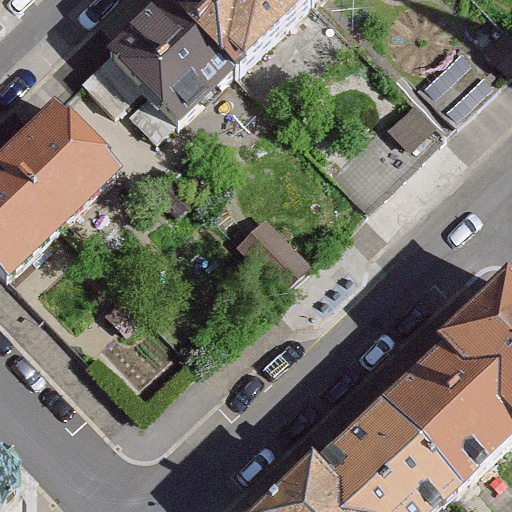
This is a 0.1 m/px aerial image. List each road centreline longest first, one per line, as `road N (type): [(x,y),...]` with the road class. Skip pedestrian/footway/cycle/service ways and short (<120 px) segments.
road 1 (unclassified): [(162,511),(485,200)]
road 2 (unclassified): [(121,511),(0,387)]
